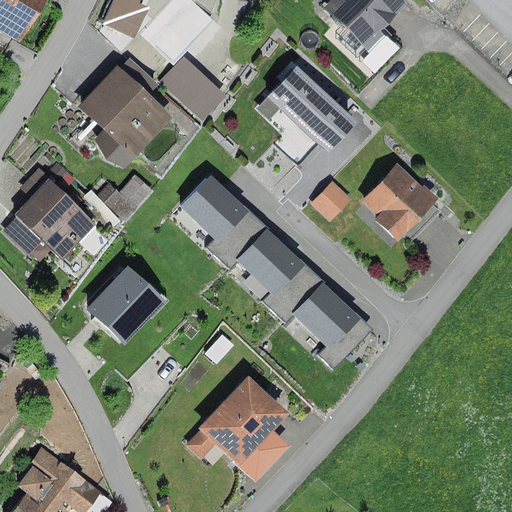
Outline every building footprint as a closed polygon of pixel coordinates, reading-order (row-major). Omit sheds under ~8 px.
[(0,0),(0,31),(22,45),(50,0),(0,0)] [(138,0),(114,0),(104,23),(136,38),(149,9),(137,4),(138,0)] [(407,2),(404,0),(329,0),(321,9),(368,55),(388,34),(382,27),(407,2)] [(183,56),(160,81),(202,120),(225,95),(183,56)] [(172,118),(117,68),(80,108),(106,131),(96,142),(106,159),(125,170),(172,118)] [(358,124),(300,68),(271,98),(295,120),(272,144),(297,167),(318,145),(328,154),(358,124)] [(399,162),(364,201),(380,216),(373,221),(398,244),(440,200),(399,162)] [(95,225),(39,171),(21,189),(31,199),(15,215),(61,260),(95,225)] [(153,193),(135,177),(120,194),(108,183),(96,196),(126,223),(153,193)] [(248,212),(211,177),(180,208),(217,243),(248,212)] [(332,183),(313,204),(331,222),(351,201),(332,183)] [(267,230),(248,212),(217,243),(211,250),(230,268),(238,260),(267,230)] [(267,230),(238,260),(275,296),(304,265),(267,230)] [(167,301),(130,265),(87,310),(120,342),(124,346),(143,326),(167,301)] [(324,284),(304,265),(275,296),(267,305),(286,323),(294,315),(324,284)] [(324,284),(294,315),(330,351),(360,320),(324,284)] [(223,336),(206,355),(217,365),(234,346),(223,336)] [(249,377),(199,429),(202,431),(188,446),(201,459),(215,445),(239,468),(289,416),(249,377)] [(77,511),(91,494),(31,449),(3,486),(13,493),(0,509),(0,511),(77,511)]
